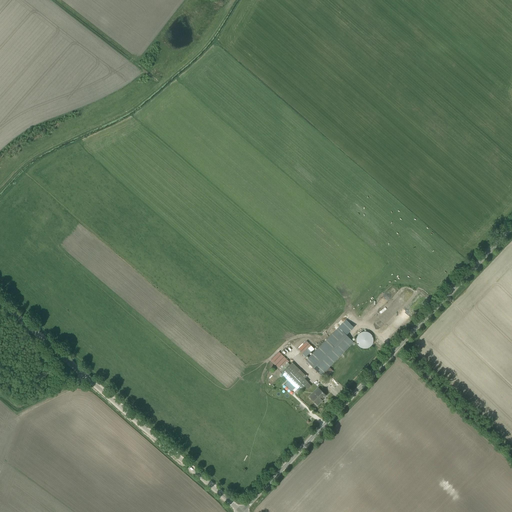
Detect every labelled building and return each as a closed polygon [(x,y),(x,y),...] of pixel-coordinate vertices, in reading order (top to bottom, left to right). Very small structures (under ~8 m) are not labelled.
[(305,360),(317,372),(321,376),(353,342),(338,327),(305,360)] [(356,340),(356,341),(356,342),(356,343),(357,343),(357,344),(357,345),(358,345),(358,346),(359,346),(359,347),(360,347),(360,348),(361,348),(362,348),(363,348),(363,349),(364,349),(365,349),(366,349),(367,348),(368,348),(369,348),(370,347),(371,346),(372,345),(372,344),(373,343),(373,342),(373,341),(373,340),(373,339),(373,338),(373,337),(372,337),(372,336),(371,335),(371,334),(370,334),(369,333),(368,333),(367,332),(366,332),(365,332),(364,332),(363,332),(362,332),(361,333),(360,333),(359,334),(358,335),(358,336),(357,336),(357,337),(356,338),(356,339),(356,340)] [(305,357),(314,349),(306,341),(297,349),(305,357)] [(290,365),(281,373),(288,381),(285,384),(292,391),(295,388),(299,391),(308,383),(304,379),(306,377),(292,363),(290,365)] [(310,398),(317,405),(320,402),(326,396),(319,389),(313,395),(312,394),(309,397),(310,398)]
